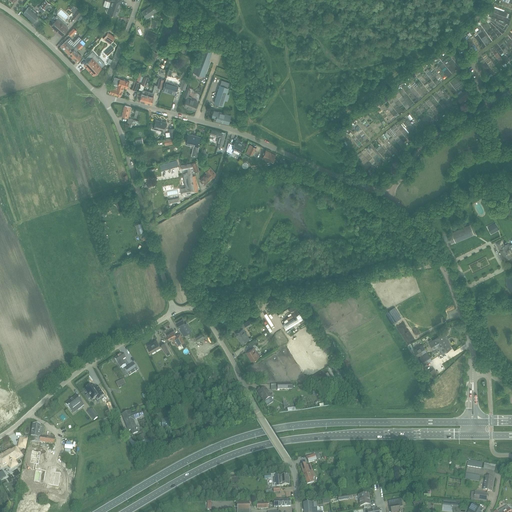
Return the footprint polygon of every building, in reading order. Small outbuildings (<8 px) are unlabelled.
[(45,0),(38,8),(43,12),(50,4),(45,0)] [(107,13),(112,15),(117,17),(122,0),(108,0),(108,1),(111,2),(109,9),(107,9),(106,12),(107,13)] [(160,9),(158,6),(155,2),(151,5),(151,6),(142,12),(146,18),(160,9)] [(29,7),(26,10),(23,13),(33,22),(38,15),(29,7)] [(78,9),(73,15),(77,18),(82,12),(78,9)] [(52,21),(54,23),(51,26),(55,30),(55,29),(58,32),(57,34),(61,37),(68,29),(66,27),(68,25),(57,16),(52,21)] [(148,33),(148,32),(148,31),(146,36),(155,40),(157,35),(156,36),(148,33)] [(105,37),(112,41),(114,37),(108,33),(105,37)] [(66,41),(62,45),(61,46),(68,54),(73,50),(82,40),(80,38),(71,47),(66,41)] [(86,44),(82,40),(73,50),(68,54),(76,62),(81,57),(76,52),(78,50),(79,50),(86,44)] [(202,49),(193,72),(204,76),(210,62),(208,61),(212,52),(202,49)] [(84,65),(93,75),(101,68),(96,62),(99,59),(92,52),(85,59),(88,62),(84,65)] [(149,64),(153,65),(157,53),(154,52),(149,64)] [(112,85),(109,93),(118,96),(119,96),(120,96),(123,87),(127,88),(128,83),(129,82),(120,79),(114,77),(112,85)] [(175,82),(174,85),(166,82),(163,91),(168,92),(176,94),(179,83),(178,82),(176,81),(175,82)] [(147,95),(145,103),(151,105),(153,97),(155,92),(158,93),(160,88),(157,87),(158,86),(155,85),(153,93),(149,92),(148,95),(147,95)] [(216,98),(214,103),(222,106),(224,100),(227,101),(229,95),(226,94),(228,88),(220,85),(216,98)] [(188,96),(190,91),(186,89),(183,97),(187,98),(184,107),(194,110),(198,102),(191,99),(191,98),(188,96)] [(139,102),(145,103),(147,95),(148,95),(149,92),(143,90),(142,94),(141,94),(139,102)] [(459,101),(461,104),(469,97),(467,94),(459,101)] [(131,107),(125,106),(122,117),(128,119),(131,107)] [(216,120),(228,124),(230,116),(214,111),(212,117),(216,118),(216,120)] [(133,123),(133,120),(128,119),(127,124),(129,124),(128,127),(132,128),(132,125),(135,126),(136,123),(133,123)] [(153,129),(164,131),(166,123),(163,122),(163,123),(160,122),(155,120),(153,129)] [(219,132),(211,130),(210,135),(218,137),(216,143),(218,143),(217,147),(221,148),(225,134),(219,132)] [(187,139),(186,143),(194,145),(193,149),(198,151),(199,146),(198,146),(199,142),(200,137),(188,134),(187,139)] [(236,141),(235,141),(233,145),(229,143),(227,151),(231,153),(234,149),(241,152),(244,145),(236,141)] [(250,144),(246,153),(252,156),(256,148),(250,144)] [(272,163),(275,155),(266,150),(262,158),(272,163)] [(186,188),(181,189),(182,194),(186,193),(186,195),(191,194),(191,192),(198,191),(195,176),(193,176),(191,164),(181,165),(182,169),(188,168),(188,172),(186,173),(187,177),(184,178),(186,186),(186,185),(186,188)] [(200,181),(201,182),(205,185),(216,174),(210,168),(205,172),(207,174),(200,181)] [(495,223),(488,227),(492,234),(499,230),(495,223)] [(469,225),(456,231),(451,233),(455,242),(473,235),(469,225)] [(504,246),(499,249),(505,259),(509,257),(510,260),(511,261),(511,260),(511,244),(509,246),(508,244),(504,246)] [(288,309),(291,313),(297,323),(302,320),(299,314),(294,305),(288,309)] [(394,308),(387,313),(390,318),(391,318),(394,323),(401,318),(394,308)] [(223,322),(229,330),(236,325),(233,321),(234,320),(227,309),(220,313),(221,314),(218,316),(222,322),(223,322)] [(244,323),(247,328),(255,323),(252,318),(244,323)] [(176,323),(178,327),(183,336),(191,331),(187,323),(185,324),(182,319),(176,323)] [(297,331),(302,328),(298,322),(293,325),(297,331)] [(242,328),(239,330),(235,333),(242,343),(249,339),(242,328)] [(166,335),(168,339),(171,338),(177,347),(185,342),(180,334),(176,337),(173,331),(166,335)] [(438,346),(442,353),(451,348),(442,334),(429,342),(433,349),(438,346)] [(147,346),(149,350),(151,353),(160,347),(156,341),(147,346)] [(189,346),(199,364),(203,361),(200,355),(194,343),(189,346)] [(419,359),(423,365),(431,360),(428,354),(427,354),(426,352),(422,345),(414,350),(417,357),(418,356),(420,359),(419,359)] [(246,352),(252,361),(258,357),(253,348),(246,352)] [(126,359),(122,354),(114,359),(120,368),(126,364),(124,361),(126,359)] [(330,366),(338,374),(343,370),(335,362),(330,366)] [(125,369),(129,376),(138,370),(133,363),(125,369)] [(210,368),(205,370),(203,371),(207,380),(214,376),(210,368)] [(434,368),(427,372),(431,378),(437,374),(434,368)] [(92,384),(85,389),(88,394),(86,395),(89,399),(91,398),(92,400),(97,397),(99,399),(104,395),(97,386),(98,387),(96,389),(95,388),(92,384)] [(260,389),(257,390),(259,393),(258,393),(264,402),(271,397),(265,389),(262,391),(260,389)] [(66,404),(71,411),(76,407),(78,409),(84,405),(76,396),(72,399),(72,400),(71,401),(70,401),(66,404)] [(50,420),(57,425),(65,414),(58,409),(50,420)] [(87,413),(93,421),(97,418),(91,410),(87,413)] [(130,411),(127,413),(122,415),(129,431),(131,430),(132,434),(138,432),(133,420),(139,417),(137,412),(131,415),(130,411)] [(35,434),(33,442),(39,444),(42,435),(45,424),(38,422),(35,434)] [(25,449),(27,440),(20,438),(18,447),(25,449)] [(21,456),(16,448),(11,451),(10,451),(7,453),(7,452),(7,453),(7,452),(4,454),(4,455),(2,456),(2,455),(0,456),(0,466),(1,468),(8,464),(11,469),(17,465),(14,460),(21,456)] [(38,451),(30,450),(28,462),(32,463),(31,469),(33,469),(31,481),(56,485),(58,472),(33,468),(34,463),(36,463),(38,451)] [(315,454),(306,457),(308,463),(316,460),(319,459),(318,454),(315,454)] [(313,473),(311,464),(306,466),(305,463),(300,465),(307,484),(314,482),(311,473),(313,473)] [(275,478),(274,478),(274,483),(276,483),(276,486),(281,486),(289,485),(288,475),(280,476),(280,475),(275,475),(275,478)] [(485,477),(483,490),(492,492),(494,478),(485,477)] [(474,499),(482,501),(486,502),(488,494),(475,492),(474,499)] [(368,494),(359,496),(358,496),(360,506),(370,505),(369,501),(368,501),(368,499),(369,498),(368,494)] [(237,501),(237,511),(249,511),(249,506),(252,506),(251,501),(249,502),(249,501),(237,501)] [(314,508),(314,502),(304,503),(304,511),(311,511),(311,508),(314,508)] [(390,507),(391,511),(399,511),(399,506),(402,505),(402,502),(393,504),(393,507),(390,507)]
